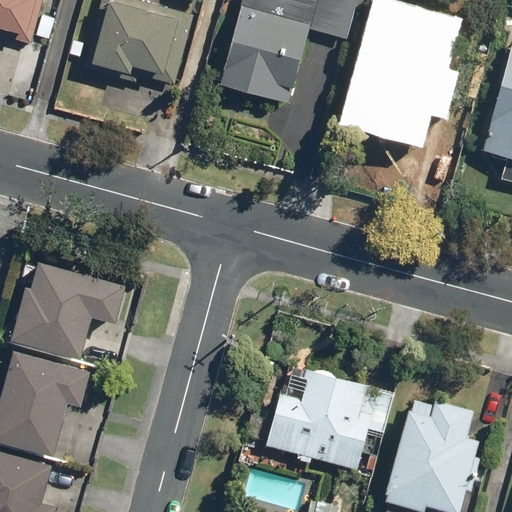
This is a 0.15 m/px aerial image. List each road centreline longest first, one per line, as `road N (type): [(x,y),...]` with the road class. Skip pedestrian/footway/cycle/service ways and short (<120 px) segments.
road 1 (residential): [(230,224),(152,511)]
road 2 (residential): [(230,224),(511,302)]
road 3 (residential): [(0,160),(230,224)]
